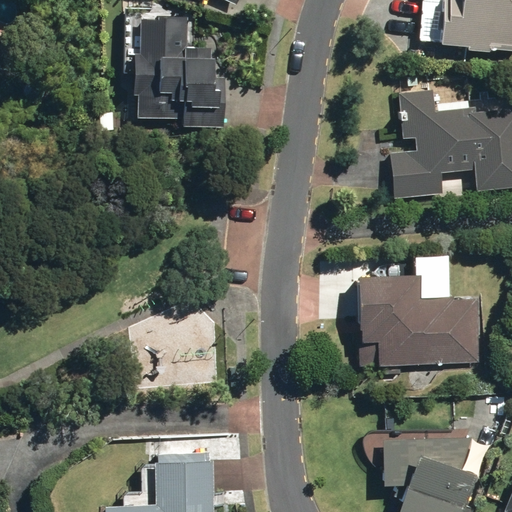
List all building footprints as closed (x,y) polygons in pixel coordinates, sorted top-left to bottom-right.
[(473,51),(497,53),(497,49),(511,49),(511,0),(425,0),(422,40),(448,42),(448,44),(474,46),(473,51)] [(184,126),(229,127),(230,77),(221,77),(222,59),(216,59),(216,48),(191,47),(192,12),(178,12),(178,17),(165,17),(165,20),(148,20),(147,54),(141,54),(140,94),(144,95),(144,118),(184,119),(184,126)] [(29,98),(36,102),(43,99),(47,92),(45,85),(38,81),(30,83),(26,90),(29,98)] [(394,152),(399,198),(447,193),(446,189),(481,185),(481,191),(511,187),(511,109),(479,112),(478,108),(436,112),(434,90),(402,93),(406,138),(419,136),(421,150),(394,152)] [(105,130),(117,130),(117,113),(105,113),(105,130)] [(361,319),(363,362),(481,359),(479,294),(458,295),(458,292),(425,293),(425,267),(365,269),(367,319),(361,319)] [(384,478),(417,478),(406,504),(426,511),(475,511),(478,506),(469,502),(484,464),(467,457),(477,432),(390,432),(376,432),(372,434),(369,436),(367,439),(366,443),(367,447),(370,454),(373,460),(379,466),(384,470),(384,478)] [(113,499),(113,511),(220,511),(219,452),(164,453),(165,497),(113,499)]
